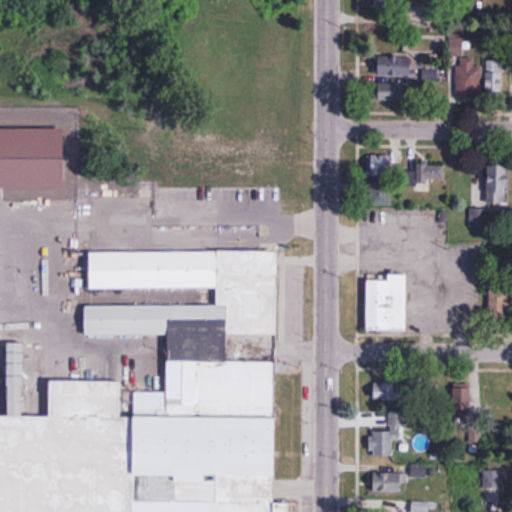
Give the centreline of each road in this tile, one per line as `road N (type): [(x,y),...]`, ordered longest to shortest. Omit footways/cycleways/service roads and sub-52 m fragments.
road 1 (tertiary): [(327,0),(325,511)]
road 2 (residential): [(511,352),(325,351)]
road 3 (residential): [(511,131),(327,130)]
